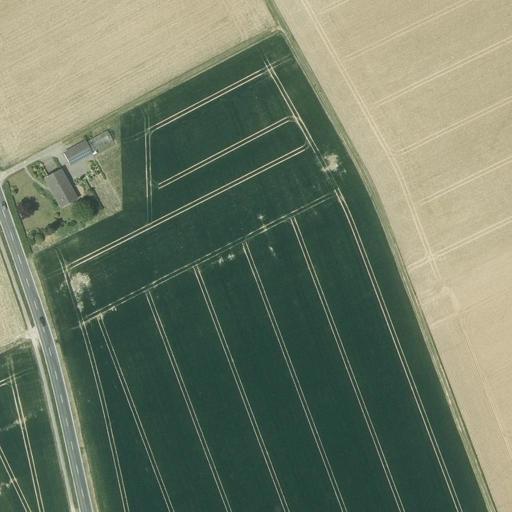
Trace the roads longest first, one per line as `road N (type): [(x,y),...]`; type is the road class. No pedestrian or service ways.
road 1 (track): [(493,511),(369,185),(266,0)]
road 2 (track): [(280,24),(0,178)]
road 3 (secondary): [(85,511),(56,377),(0,205)]
